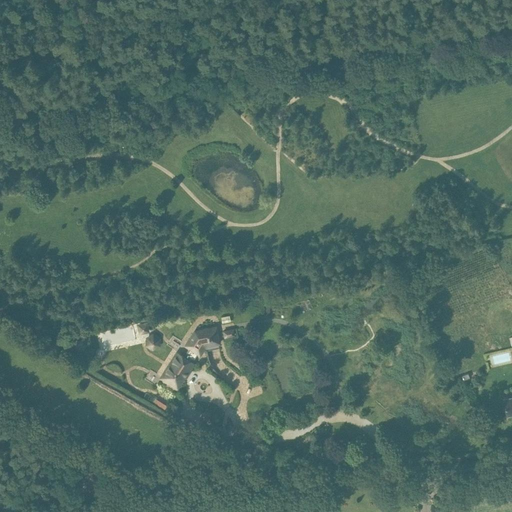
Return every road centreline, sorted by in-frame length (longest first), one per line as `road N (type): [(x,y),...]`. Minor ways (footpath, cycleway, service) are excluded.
road 1 (track): [(511,19),(62,103)]
road 2 (unclassified): [(92,475),(146,490),(230,488),(511,458)]
road 3 (track): [(273,0),(145,34),(32,50),(0,43)]
